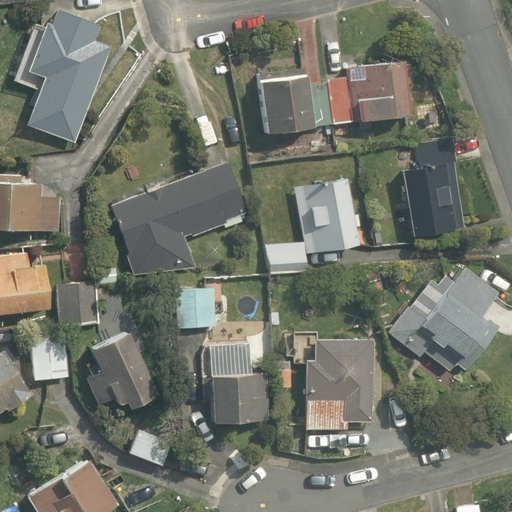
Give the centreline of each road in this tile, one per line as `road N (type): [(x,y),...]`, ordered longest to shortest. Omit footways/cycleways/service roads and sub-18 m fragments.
road 1 (residential): [(511,445),(309,506),(267,507)]
road 2 (residential): [(511,133),(466,0)]
